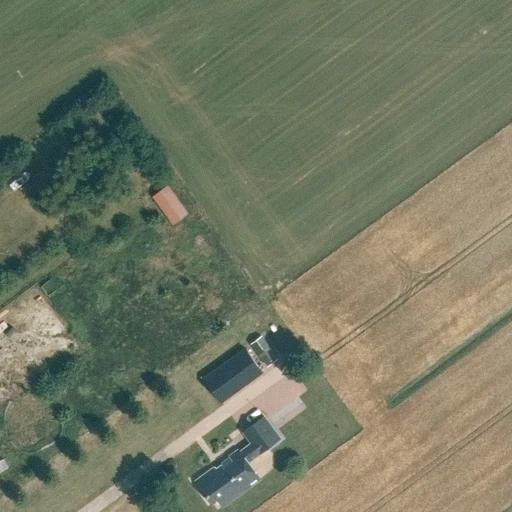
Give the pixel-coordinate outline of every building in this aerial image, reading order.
[(152,196),(172,225),(188,214),(167,185),(152,196)] [(261,336),(250,344),(267,366),(278,358),(261,336)] [(247,348),(215,372),(231,394),(263,371),(247,348)] [(237,446),(194,479),(210,501),(217,497),(223,506),(241,495),(240,493),(259,479),(248,462),(281,438),(265,417),(243,433),(250,443),(240,450),(237,446)] [(0,461),(0,473),(8,468),(3,460),(0,461)]
